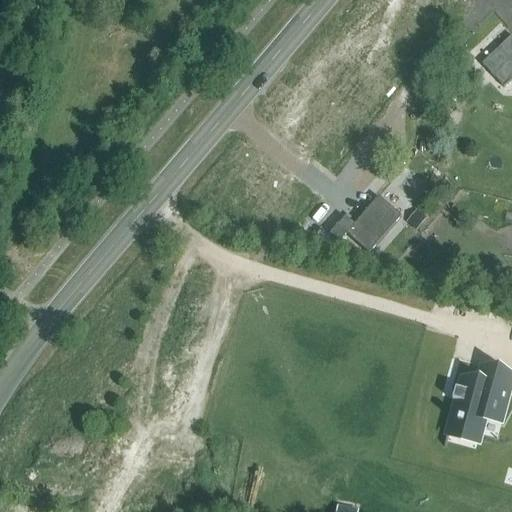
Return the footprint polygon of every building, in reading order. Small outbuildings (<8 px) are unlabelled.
[(511,38),(484,66),(505,89),(511,82),(511,38)] [(344,128),(318,153),(346,182),(372,156),(344,128)] [(295,230),(327,196),(307,178),(276,212),(295,230)] [(345,217),(329,237),(339,246),(347,237),(368,255),(400,217),(377,197),(354,225),(345,217)] [(455,407),(445,446),(446,446),(453,421),(458,422),(457,425),(463,426),(464,424),(480,428),(480,431),(481,431),(485,417),(499,421),(498,423),(500,424),(511,379),(511,377),(482,369),(477,385),(462,381),(459,391),(455,390),(455,392),(459,393),(456,405),(452,404),(451,406),(455,407)] [(174,511),(198,511),(203,486),(146,476),(141,506),(174,511)]
